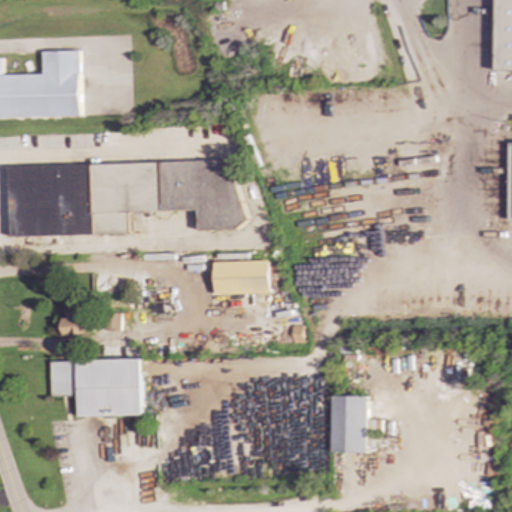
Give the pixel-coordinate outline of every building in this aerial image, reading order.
[(511,71),(511,0),(496,0),(496,71),(511,71)] [(0,59),(0,117),(81,116),(80,51),(42,52),(43,74),(2,75),(2,59),(0,59)] [(9,167),(10,237),(128,234),(128,212),(198,211),(199,229),(239,228),(237,160),(9,167)] [(213,263),(215,295),(270,293),(268,261),(213,263)] [(62,317),(63,335),(92,334),(92,316),(62,317)] [(302,343),(301,326),(290,326),(291,343),(302,343)] [(142,415),(140,359),(50,362),(51,397),(78,396),(79,417),(142,415)] [(367,453),(368,396),(332,396),(331,453),(367,453)]
